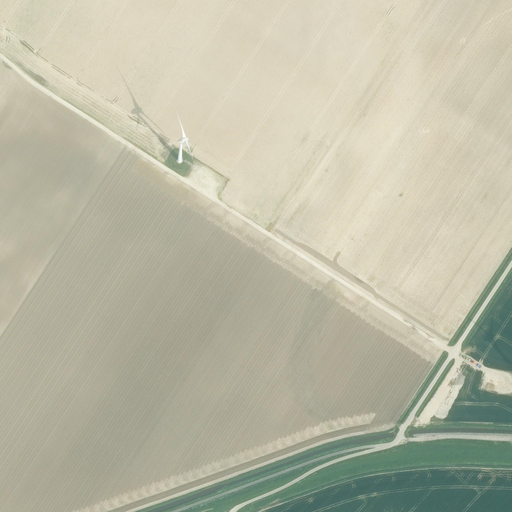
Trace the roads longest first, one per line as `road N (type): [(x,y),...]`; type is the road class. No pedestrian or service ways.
road 1 (unclassified): [(385,447),(511,261)]
road 2 (unclassified): [(173,511),(331,455),(385,447)]
road 3 (unclassified): [(232,511),(334,461),(385,447)]
